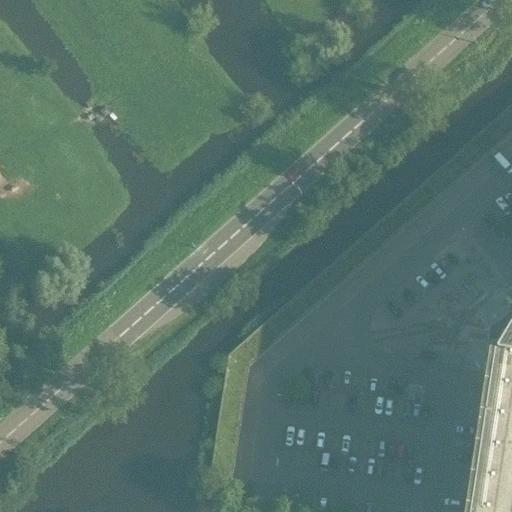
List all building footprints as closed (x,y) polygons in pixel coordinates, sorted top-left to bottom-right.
[(511,115),(509,111),(500,119),(511,131),(511,115)] [(511,135),(511,131),(500,119),(492,126),(506,141),(511,135)] [(492,126),(484,133),(497,149),(506,141),(492,126)] [(497,149),(484,133),(476,141),(489,156),(497,149)] [(476,141),(467,148),(481,163),(489,156),(476,141)] [(481,163),(467,148),(459,155),(473,170),(481,163)] [(459,155),(451,162),(464,178),(473,170),(459,155)] [(464,178),(451,162),(443,170),(456,185),(464,178)] [(443,170),(434,177),(448,192),(456,185),(443,170)] [(448,192),(434,177),(426,184),(440,200),(448,192)] [(426,184),(418,192),(431,207),(440,200),(426,184)] [(431,207),(418,192),(410,199),(423,214),(431,207)] [(410,199),(401,206),(415,221),(423,214),(410,199)] [(415,221),(401,206),(393,213),(407,229),(415,221)] [(393,213),(385,221),(399,236),(407,229),(393,213)] [(399,236),(385,221),(377,228),(390,243),(399,236)] [(377,228),(368,235),(382,251),(390,243),(377,228)] [(382,251),(368,235),(360,242),(374,258),(382,251)] [(360,242),(352,250),(366,265),(374,258),(360,242)] [(366,265),(352,250),(344,257),(357,272),(366,265)] [(344,257),(335,264),(349,280),(357,272),(344,257)] [(349,280),(335,264),(327,272),(341,287),(349,280)] [(327,272),(319,279),(333,294),(341,287),(327,272)] [(333,294),(319,279),(311,286),(324,302),(333,294)] [(311,286),(302,293),(316,309),(324,302),(311,286)] [(316,309),(302,293),(294,301),(308,316),(316,309)] [(294,301),(286,308),(300,323),(308,316),(294,301)] [(300,323),(286,308),(278,315),(291,331),(300,323)] [(278,315),(269,323),(283,338),(291,331),(278,315)] [(511,511),(511,327),(509,330),(489,315),(476,337),(498,347),(473,511),(511,511)] [(283,338),(269,323),(261,330),(275,345),(283,338)] [(261,330),(253,337),(267,353),(275,345),(261,330)] [(267,353),(253,337),(245,345),(258,360),(267,353)] [(245,345),(237,352),(250,367),(258,360),(245,345)] [(230,357),(229,370),(249,373),(249,368),(250,367),(237,352),(230,357)] [(247,384),(249,373),(229,370),(227,381),(247,384)] [(245,394),(247,384),(227,381),(225,391),(245,394)] [(244,405),(245,394),(225,391),(224,402),(244,405)] [(242,416),(244,405),(224,402),(222,413),(242,416)] [(222,413),(220,424),(240,427),(242,416),(222,413)] [(239,438),(240,427),(220,424),(218,435),(239,438)] [(237,449),(239,438),(218,435),(217,446),(237,449)] [(235,460),(237,449),(217,446),(215,457),(235,460)] [(234,471),(235,460),(215,457),(213,468),(234,471)] [(234,471),(213,468),(212,479),(232,482),(234,471)]
